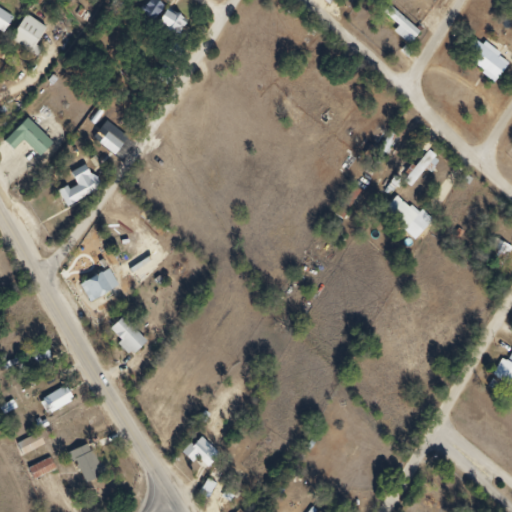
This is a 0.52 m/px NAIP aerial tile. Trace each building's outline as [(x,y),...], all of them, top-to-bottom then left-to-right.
[(152,9),(140,4),(134,18),(146,23),(152,9)] [(154,30),(173,40),(182,25),(162,14),(154,30)] [(377,27),(404,49),(414,37),(388,15),(377,27)] [(4,43),(24,58),(41,34),(21,20),(4,43)] [(503,72),(481,46),(462,62),(485,87),(503,72)] [(303,82),(335,110),(341,104),(309,76),(303,82)] [(284,117),(288,128),(299,124),(295,113),(284,117)] [(28,114),(4,138),(12,147),(22,137),(39,154),(54,139),(28,114)] [(109,128),(101,138),(115,150),(124,140),(109,128)] [(108,161),(117,151),(102,137),(93,147),(108,161)] [(421,174),(424,177),(434,167),(423,157),(398,184),(405,191),(421,174)] [(70,172),(77,184),(69,188),(66,183),(56,189),(66,206),(99,187),(85,163),(70,172)] [(399,234),(411,222),(391,202),(379,214),(399,234)] [(110,267),(80,285),(92,303),(121,284),(110,267)] [(122,316),(109,329),(134,354),(148,341),(122,316)] [(511,375),(511,364),(509,371),(496,363),(486,381),(504,391),(511,375)] [(45,418),(66,406),(58,392),(37,404),(45,418)] [(16,398),(2,405),(6,413),(20,406),(16,398)] [(40,431),(19,442),(25,454),(47,442),(40,431)] [(37,450),(31,437),(9,448),(15,461),(37,450)] [(87,440),(69,449),(86,481),(108,469),(99,452),(94,454),(87,440)] [(192,462),(201,471),(213,459),(195,441),(177,458),(187,467),(192,462)] [(51,455),(30,466),(35,477),(56,466),(51,455)]
